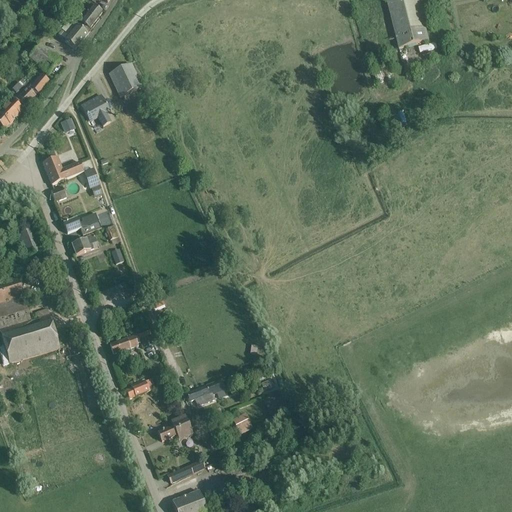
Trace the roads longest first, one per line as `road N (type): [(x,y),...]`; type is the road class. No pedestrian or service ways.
road 1 (track): [(65,105),(88,144),(188,411)]
road 2 (unclassified): [(87,319),(161,511)]
road 3 (unclassified): [(23,174),(40,196),(87,319)]
road 4 (unclassified): [(65,105),(160,0)]
